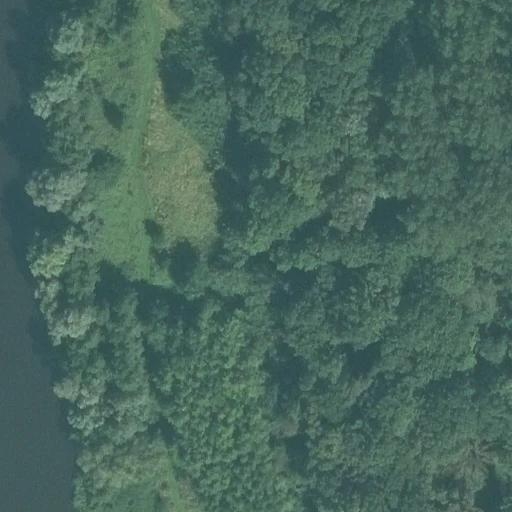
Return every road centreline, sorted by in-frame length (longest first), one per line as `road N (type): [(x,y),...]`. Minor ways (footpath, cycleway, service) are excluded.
road 1 (track): [(419,0),(438,511)]
road 2 (track): [(451,257),(511,440)]
